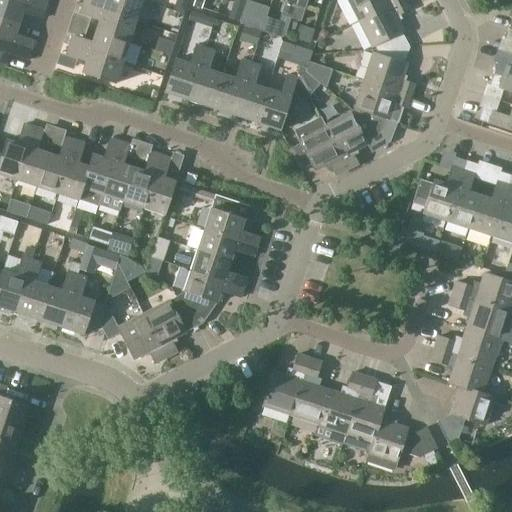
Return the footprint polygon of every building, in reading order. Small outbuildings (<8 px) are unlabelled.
[(13,0),(0,0),(0,18),(20,25),(23,14),(42,20),(45,11),(26,4),(13,0)] [(13,0),(26,4),(45,11),(48,1),(46,0),(13,0)] [(100,0),(85,0),(83,5),(136,23),(143,2),(136,0),(106,0),(106,2),(100,0)] [(195,0),(194,7),(201,9),(204,0),(195,0)] [(287,0),(281,18),(291,21),(297,0),(287,0)] [(297,0),(291,21),(300,24),(307,0),(297,0)] [(348,0),(359,21),(400,0),(348,0)] [(403,0),(400,0),(359,21),(373,47),(404,31),(397,16),(409,10),(403,0)] [(246,1),(243,12),(240,20),(241,25),(262,32),(270,9),(246,1)] [(99,21),(96,32),(130,43),(136,23),(83,5),(80,15),(99,21)] [(240,20),(243,12),(232,9),(229,18),(240,21),(240,20)] [(172,12),(170,17),(178,20),(179,14),(172,12)] [(0,18),(0,40),(32,51),(35,41),(16,35),(20,25),(0,18)] [(212,28),(214,20),(207,18),(205,26),(212,28)] [(261,33),(245,27),(240,41),(256,46),(261,33)] [(323,28),(319,34),(324,39),(329,33),(323,28)] [(73,37),(70,46),(123,64),(130,43),(96,32),(92,43),(73,37)] [(32,51),(0,40),(0,64),(6,66),(10,55),(29,61),(32,51)] [(123,64),(70,46),(67,56),(86,62),(82,74),(116,85),(123,64)] [(165,94),(189,102),(200,67),(199,67),(205,49),(196,46),(190,64),(176,60),(165,94)] [(189,102),(212,109),(223,75),(209,70),(215,52),(205,49),(199,67),(200,67),(189,102)] [(374,53),(364,81),(411,96),(415,85),(402,80),(408,64),(374,53)] [(212,109),(234,116),(245,82),(251,64),(242,61),(236,79),(223,75),(212,109)] [(309,63),(306,72),(327,88),(333,70),(309,63)] [(511,67),(498,63),(494,75),(511,80),(511,67)] [(234,116),(258,124),(269,90),(255,85),(261,67),(251,64),(245,82),(234,116)] [(299,75),(299,76),(310,96),(320,85),(306,73),(307,70),(301,68),(299,75)] [(511,92),(511,80),(494,75),(490,86),(511,92)] [(269,90),(258,124),(280,131),(291,97),(293,89),(297,79),(288,76),(282,94),(269,90)] [(297,79),(293,89),(300,102),(310,97),(310,96),(299,76),(298,79),(297,79)] [(355,109),(354,111),(380,134),(385,119),(389,120),(394,104),(407,108),(411,96),(364,81),(355,109)] [(511,108),(509,117),(482,108),(478,120),(511,131),(511,108)] [(351,113),(325,126),(347,171),(358,165),(352,153),(367,146),(365,141),(380,134),(354,111),(351,113)] [(321,118),(294,131),(315,172),(330,164),(336,176),(347,171),(325,126),(321,118)] [(0,160),(0,175),(17,181),(28,147),(34,128),(24,125),(18,144),(7,140),(3,152),(0,160)] [(17,181),(37,188),(48,154),(37,150),(44,131),(34,128),(28,147),(17,181)] [(37,188),(58,194),(69,160),(69,161),(75,142),(65,138),(59,157),(48,154),(37,188)] [(83,189),(103,196),(114,162),(120,143),(110,139),(104,158),(93,155),(89,167),(82,189),(83,189)] [(79,201),(83,189),(82,189),(89,167),(79,164),(85,145),(75,142),(69,161),(69,160),(58,194),(79,201)] [(114,162),(103,196),(99,206),(120,212),(123,202),(134,168),(123,165),(130,146),(120,143),(114,162)] [(123,202),(144,209),(155,175),(161,156),(151,153),(145,172),(134,168),(123,202)] [(155,175),(144,209),(165,216),(176,182),(164,178),(171,159),(161,156),(155,175)] [(423,214),(447,222),(458,188),(457,188),(466,161),(455,158),(446,184),(434,180),(433,184),(421,180),(414,199),(427,203),(423,214)] [(447,222),(469,229),(481,195),(469,192),(478,165),(466,161),(457,188),(458,188),(447,222)] [(469,229),(492,237),(503,203),(511,176),(501,173),(492,199),(481,195),(469,229)] [(492,237),(511,243),(511,176),(503,203),(492,237)] [(212,205),(204,230),(238,241),(257,247),(260,238),(241,231),(245,220),(235,217),(239,203),(182,184),(179,194),(212,205)] [(93,228),(89,239),(108,246),(112,234),(93,228)] [(204,230),(197,251),(231,262),(235,251),(254,257),(257,247),(238,241),(204,230)] [(113,233),(107,251),(127,258),(133,240),(113,233)] [(420,248),(428,250),(436,253),(439,242),(423,237),(420,248)] [(84,254),(80,267),(79,269),(94,274),(96,265),(101,251),(86,246),(84,254)] [(450,258),(458,260),(461,248),(454,246),(450,258)] [(24,257),(31,260),(35,250),(27,248),(24,257)] [(197,251),(191,271),(225,282),(244,288),(247,279),(228,272),(231,262),(197,251)] [(12,311),(14,312),(26,278),(25,278),(31,260),(24,257),(22,257),(16,275),(2,271),(0,277),(0,278),(0,279),(0,307),(1,308),(2,312),(8,314),(12,311)] [(28,317),(37,320),(49,286),(35,281),(41,263),(31,260),(25,278),(26,278),(14,312),(17,313),(18,318),(25,320),(28,317)] [(37,320),(60,327),(72,293),(71,293),(77,275),(79,269),(80,267),(71,264),(62,290),(49,286),(37,320)] [(225,282),(191,271),(184,292),(218,303),(221,292),(240,298),(244,288),(225,282)] [(456,282),(453,293),(510,312),(511,305),(511,281),(485,273),(479,289),(456,282)] [(72,293),(60,327),(83,335),(95,301),(81,296),(87,278),(77,275),(71,293),(72,293)] [(472,313),(467,328),(501,339),(510,312),(453,293),(449,305),(472,313)] [(170,302),(143,315),(166,359),(177,353),(171,341),(186,333),(170,302)] [(100,318),(108,334),(114,330),(106,315),(100,318)] [(166,359),(143,315),(117,328),(133,360),(148,352),(155,365),(166,359)] [(439,336),(435,348),(492,367),(501,339),(467,328),(462,344),(439,336)] [(449,384),(460,387),(483,394),(492,367),(435,348),(431,360),(454,368),(449,384)] [(263,407),(291,416),(310,358),(298,355),(290,378),(274,372),(263,407)] [(291,416),(319,425),(330,390),(314,385),(322,362),(310,358),(291,416)] [(319,425),(346,433),(365,376),(353,372),(345,395),(330,390),(319,425)] [(342,445),(369,454),(373,442),(381,420),(385,408),(369,403),(377,380),(365,376),(346,433),(342,445)] [(460,387),(451,415),(437,422),(449,443),(459,438),(465,419),(485,426),(495,397),(483,394),(460,387)] [(0,396),(0,418),(20,425),(27,405),(0,396)] [(0,418),(0,440),(14,445),(20,425),(0,418)] [(373,442),(369,454),(365,465),(394,474),(401,451),(420,457),(438,448),(427,427),(416,432),(408,430),(409,429),(381,420),(373,442)] [(0,461),(7,464),(14,445),(0,440),(0,461)]
